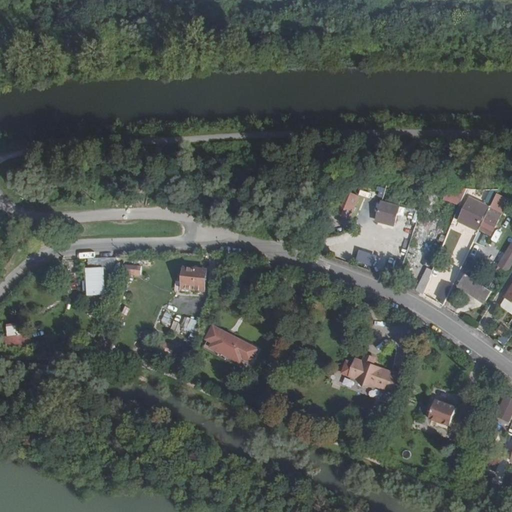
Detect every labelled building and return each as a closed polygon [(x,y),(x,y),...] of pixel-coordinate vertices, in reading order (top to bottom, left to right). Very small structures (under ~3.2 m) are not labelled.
[(445,202),(463,205),(466,189),(448,186),(445,202)] [(458,223),(477,232),(488,208),(468,200),(458,223)] [(394,209),(382,205),(377,219),(393,224),(395,217),(392,216),(394,209)] [(488,208),(477,232),(489,237),(499,213),(488,208)] [(511,272),(511,269),(511,243),(499,266),(511,272)] [(358,264),(375,267),(377,255),(361,251),(358,264)] [(104,295),(104,269),(89,271),(89,295),(104,295)] [(206,291),(208,272),(184,271),(183,290),(206,291)] [(483,304),(491,292),(466,276),(457,288),(483,304)] [(441,295),(448,299),(455,287),(447,283),(441,295)] [(186,317),(182,328),(198,334),(202,322),(186,317)] [(18,324),(8,325),(10,338),(20,336),(18,324)] [(236,345),(212,333),(208,340),(233,352),(236,345)] [(394,389),(400,373),(389,369),(388,371),(357,359),(352,376),(359,378),(365,387),(374,384),(375,384),(384,387),(385,385),(394,389)] [(498,419),(511,422),(511,398),(504,397),(498,419)] [(450,425),(456,407),(436,400),(430,418),(450,425)]
